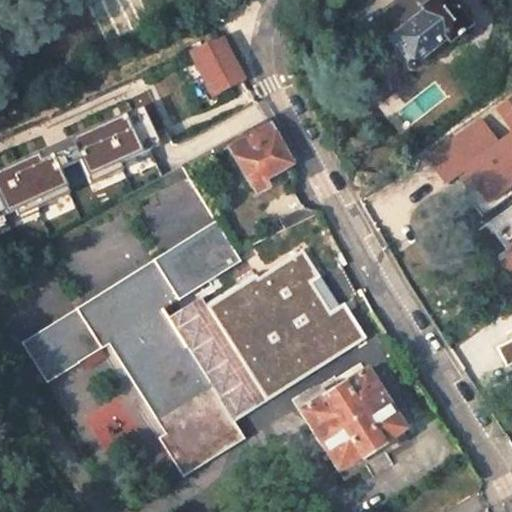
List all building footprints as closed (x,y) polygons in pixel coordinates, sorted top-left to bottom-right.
[(141,0),(106,0),(88,8),(106,48),(153,27),(141,0)] [(399,0),(375,20),(389,38),(388,39),(410,68),(445,40),(448,43),(451,41),(453,42),(455,43),(458,43),(460,42),(462,41),(464,41),(465,39),(466,38),(467,36),(468,34),(468,33),(467,30),(467,29),(470,27),(449,0),(399,0)] [(223,41),(195,53),(215,94),(242,80),(223,41)] [(152,106),(1,175),(22,222),(86,194),(79,178),(94,171),(99,183),(172,150),(152,106)] [(258,107),(204,134),(207,141),(214,153),(227,146),(267,125),(258,107)] [(227,146),(252,189),(291,167),(267,125),(227,146)] [(481,162),(499,151),(484,125),(466,135),(481,162)] [(207,141),(172,159),(179,171),(214,153),(207,141)] [(216,224),(29,342),(54,381),(113,344),(170,434),(162,439),(186,476),(244,439),(233,422),(164,313),(199,290),(241,264),(216,224)] [(211,308),(199,290),(164,313),(233,422),(366,338),(345,304),(339,307),(304,252),(259,280),(258,278),(211,308)] [(364,371),(347,383),(300,413),(337,470),(360,455),(362,458),(383,445),(381,442),(402,429),(364,371)]
